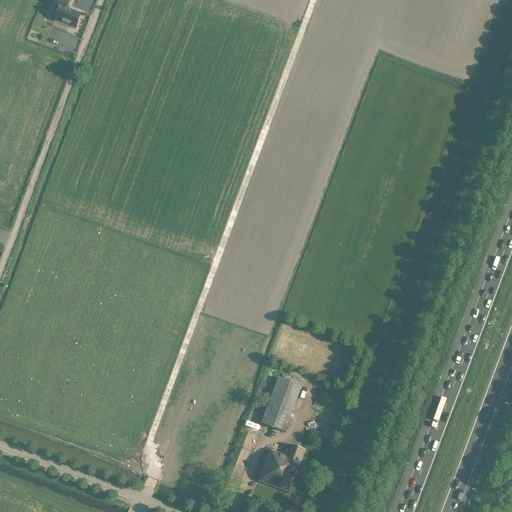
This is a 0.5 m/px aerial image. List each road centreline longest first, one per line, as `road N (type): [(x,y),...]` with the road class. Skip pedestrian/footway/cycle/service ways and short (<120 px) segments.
road 1 (motorway): [(511,232),(406,511)]
road 2 (unclassified): [(0,273),(103,0)]
road 3 (unclassified): [(173,511),(0,447)]
road 4 (motorway): [(450,511),(511,346)]
